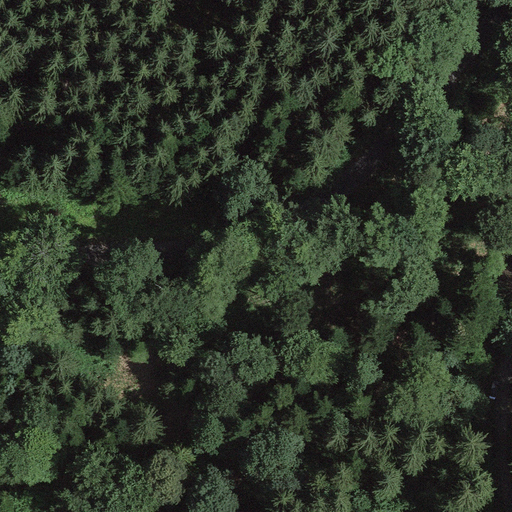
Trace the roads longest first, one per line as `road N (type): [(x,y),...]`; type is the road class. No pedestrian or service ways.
road 1 (unclassified): [(511,18),(325,200),(280,229),(133,257),(0,258)]
road 2 (track): [(511,318),(267,368),(75,461),(0,483)]
road 3 (track): [(511,347),(474,431),(492,511)]
